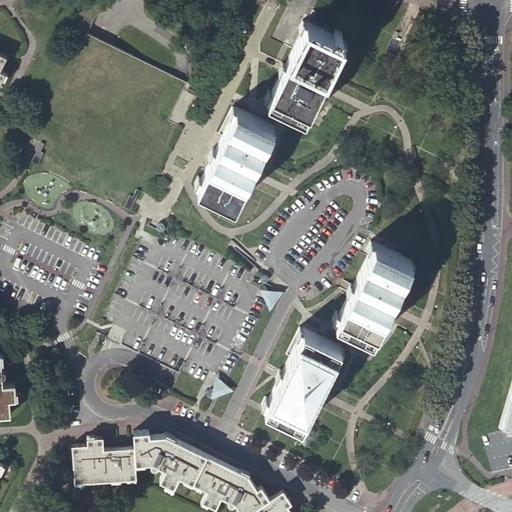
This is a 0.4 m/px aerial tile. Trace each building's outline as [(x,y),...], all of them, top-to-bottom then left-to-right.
[(343,39),(344,38),(339,36),(333,33),(307,20),(306,21),(302,19),(299,28),(302,29),(272,91),(268,89),(264,97),(268,99),(268,100),(295,113),(293,117),(301,121),(303,117),(304,118),(315,96),(319,98),(323,94),(326,88),(328,83),(329,77),(325,75),(339,47),(343,48),(347,40),(343,39)] [(186,83),(186,82),(87,32),(86,33),(186,83)] [(78,49),(81,44),(79,44),(79,42),(78,41),(76,40),(75,40),(74,41),(73,42),(72,43),(72,44),(72,46),(72,47),(73,48),(75,48),(76,48),(77,48),(77,49),(78,49),(78,50),(78,49)] [(223,134),(236,107),(232,105),(218,132),(223,134)] [(273,124),(248,112),(237,106),(236,107),(223,134),(202,177),(198,175),(194,183),(198,185),(198,186),(224,199),(222,202),(230,206),(232,203),(234,204),(245,182),(248,184),(252,180),(256,175),(258,169),(258,163),(255,161),(269,133),(272,135),(276,127),(273,125),(273,124)] [(31,161),(38,164),(43,152),(41,151),(44,143),(41,141),(31,161)] [(281,189),(286,178),(274,172),(269,183),(281,189)] [(411,260),(411,259),(375,241),(374,242),(371,240),(367,248),(370,250),(340,311),(336,309),(332,317),(336,319),(336,320),(362,333),(360,337),(369,341),(370,337),(372,338),(383,317),(386,318),(390,314),(394,309),(396,303),(397,298),(393,296),(407,268),(411,270),(415,261),(411,260)] [(290,355),(303,328),(299,326),(286,353),(290,355)] [(340,345),(315,332),(304,327),(303,328),(290,355),(269,397),(265,395),(261,403),(265,405),(265,406),(291,419),(289,423),(297,427),(299,423),(301,424),(312,402),(315,404),(319,400),(323,395),(325,389),(326,383),(322,381),(336,353),(340,355),(344,347),(340,345)] [(0,414),(10,414),(10,398),(16,397),(15,382),(3,383),(2,376),(4,376),(5,375),(6,373),(7,371),(6,369),(5,368),(3,367),(2,367),(1,352),(0,351),(0,414)] [(87,442),(72,443),(74,481),(136,477),(135,461),(151,460),(150,461),(150,462),(150,463),(151,464),(151,465),(153,466),(154,466),(155,465),(157,464),(164,467),(159,478),(173,485),(179,474),(206,488),(201,498),(215,505),(220,494),(228,498),(227,499),(227,500),(227,502),(227,503),(229,503),(229,504),(231,504),(232,503),(240,511),(246,511),(253,506),(258,511),(290,511),(287,504),(291,501),(283,488),(270,497),(261,483),(257,486),(248,473),(249,473),(165,432),(164,433),(149,434),(149,428),(133,429),(134,445),(104,447),(102,435),(87,436),(87,442)] [(314,438),(305,434),(304,433),(297,445),(308,450),(314,438)]
